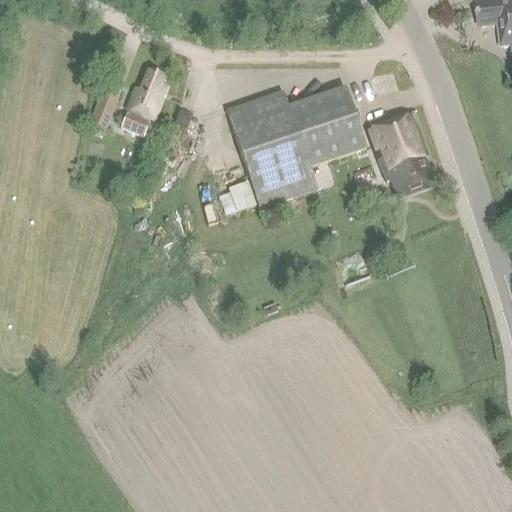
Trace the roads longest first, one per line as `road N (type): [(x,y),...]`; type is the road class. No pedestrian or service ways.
road 1 (track): [(75,0),(192,53),(344,56),(393,45)]
road 2 (tertiary): [(511,306),(444,93),(401,0)]
